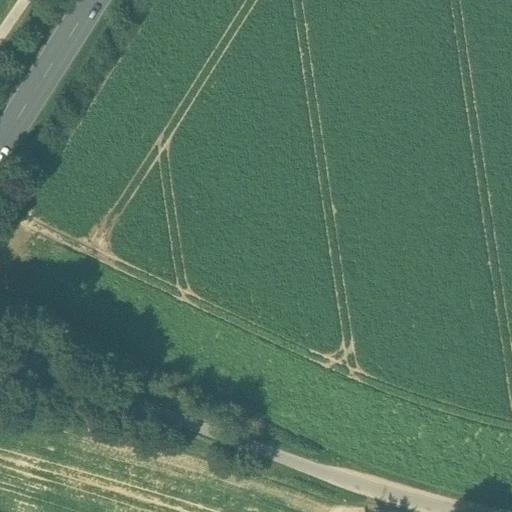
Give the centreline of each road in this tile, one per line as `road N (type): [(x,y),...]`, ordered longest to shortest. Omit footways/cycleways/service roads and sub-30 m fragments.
road 1 (track): [(0,350),(393,487),(497,511)]
road 2 (primary): [(93,0),(0,148)]
